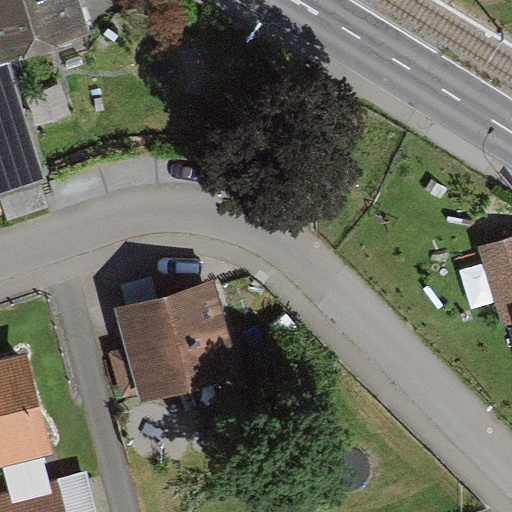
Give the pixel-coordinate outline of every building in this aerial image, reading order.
[(86,0),(0,0),(0,50),(93,22),(86,0)] [(0,183),(48,167),(10,60),(0,61),(0,183)] [(511,244),(499,248),(511,291),(511,244)] [(220,281),(132,302),(153,388),(241,367),(220,281)] [(47,377),(0,387),(0,480),(67,465),(47,377)] [(91,511),(88,497),(22,511),(91,511)]
